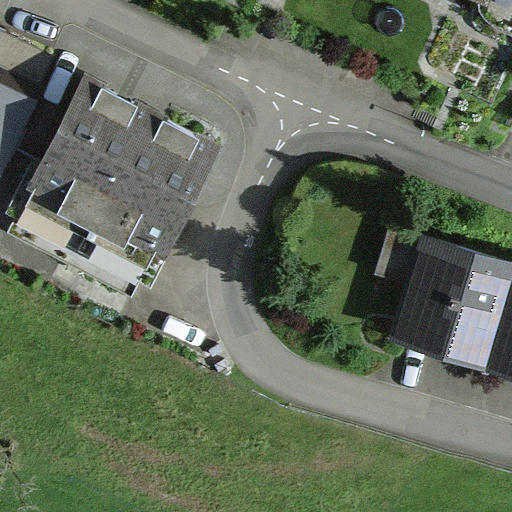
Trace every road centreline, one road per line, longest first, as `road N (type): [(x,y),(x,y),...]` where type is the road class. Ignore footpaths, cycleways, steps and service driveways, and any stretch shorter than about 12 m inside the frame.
road 1 (residential): [(299,121),(278,147),(229,270),(244,334),(290,377),(511,439)]
road 2 (residential): [(82,0),(264,87),(299,121)]
road 3 (residential): [(511,184),(339,122),(299,121)]
